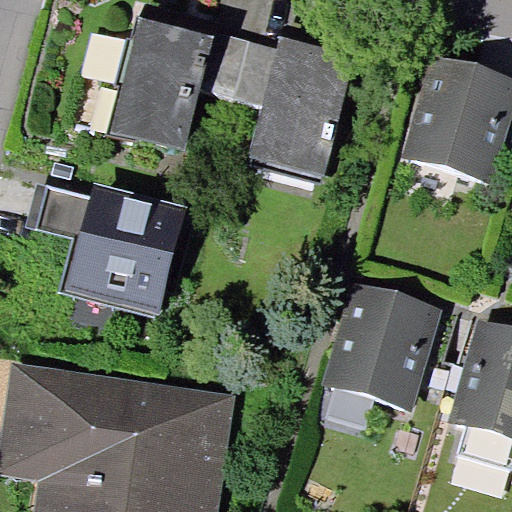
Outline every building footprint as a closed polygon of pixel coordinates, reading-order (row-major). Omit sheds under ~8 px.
[(190,96),(229,107),(244,49),(146,21),(137,52),(122,48),(107,52),(98,81),(111,93),(127,97),(115,139),(173,155),(190,96)] [(281,59),(244,49),(229,107),(267,118),(255,160),(312,176),(317,157),(322,159),(327,141),(322,140),(345,59),(286,43),(281,59)] [(407,167),(479,188),(507,92),(435,70),(407,167)] [(189,227),(97,204),(75,289),(167,312),(189,227)] [(399,415),(428,319),(355,297),(327,393),(399,415)] [(511,444),(511,339),(488,333),(460,429),(511,444)] [(78,395),(14,386),(5,451),(48,457),(39,511),(204,511),(219,415),(136,403),(135,416),(76,408),(78,395)]
